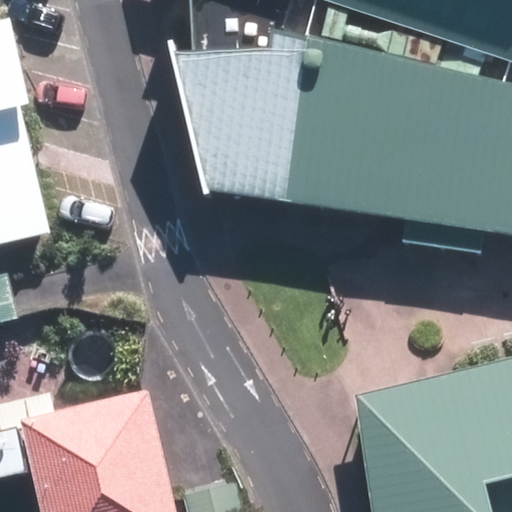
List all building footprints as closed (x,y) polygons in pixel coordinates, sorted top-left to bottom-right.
[(190,41),(223,186),(294,196),(511,227),(511,362),(368,395),(382,511),(511,511),(511,0),(198,0),(207,38),(190,41)] [(0,244),(63,229),(28,85),(0,91),(0,244)] [(15,271),(0,274),(0,323),(26,317),(15,271)] [(187,511),(159,391),(65,411),(59,389),(4,404),(10,428),(0,430),(0,451),(5,475),(42,467),(52,511),(187,511)] [(198,511),(249,511),(242,481),(194,493),(198,511)]
